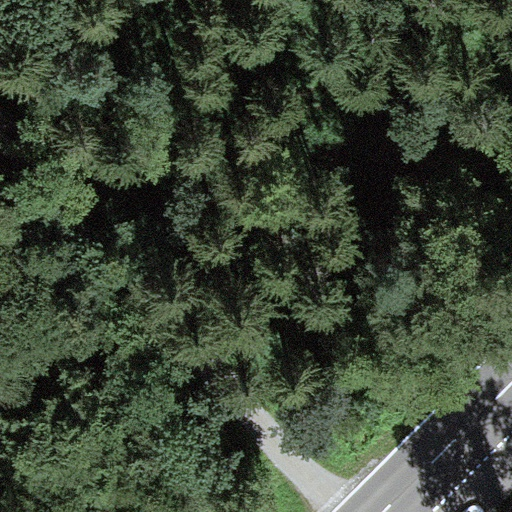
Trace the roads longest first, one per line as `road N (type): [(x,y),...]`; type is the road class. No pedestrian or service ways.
road 1 (track): [(0,152),(302,511)]
road 2 (primary): [(377,511),(511,378)]
